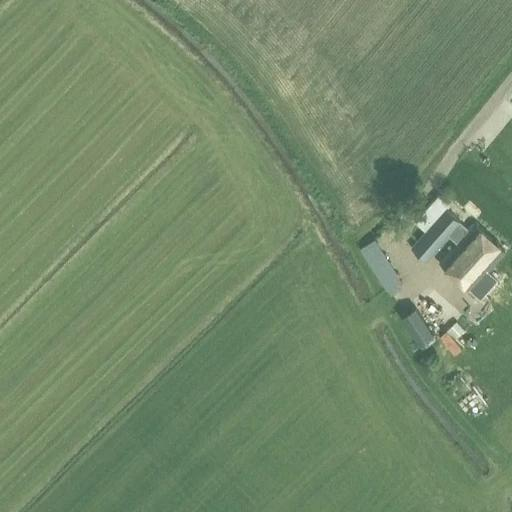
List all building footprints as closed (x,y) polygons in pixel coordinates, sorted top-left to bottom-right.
[(412,248),(426,260),(452,232),(461,239),(441,261),(472,289),(472,288),(481,296),(497,278),(489,270),(505,252),(474,224),(469,230),(447,210),(412,248)] [(372,234),(357,242),(382,285),(397,276),(372,234)] [(467,318),(475,327),(484,320),(477,311),(467,318)] [(492,319),(499,326),(506,319),(498,312),(492,319)] [(464,330),(457,321),(448,329),(455,338),(464,330)]
